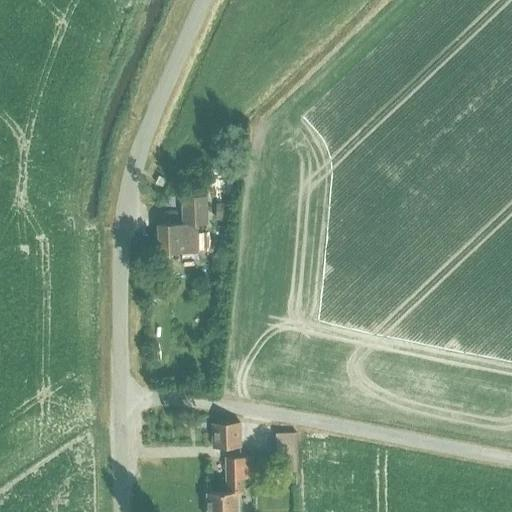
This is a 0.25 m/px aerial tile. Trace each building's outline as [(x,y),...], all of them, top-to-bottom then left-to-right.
[(223,169),(212,169),(213,197),(224,197),(223,169)] [(158,223),(159,252),(197,251),(196,224),(207,223),(206,194),(183,195),(183,223),(158,223)] [(217,219),(230,219),(230,204),(218,203),(217,219)] [(204,416),(194,417),(195,426),(205,426),(204,416)] [(212,422),(213,447),(240,446),(239,421),(212,422)] [(296,470),(296,431),(276,431),(276,470),(296,470)] [(206,492),(206,511),(237,511),(236,492),(242,492),(241,478),(250,478),(249,459),(225,460),(226,491),(206,492)]
